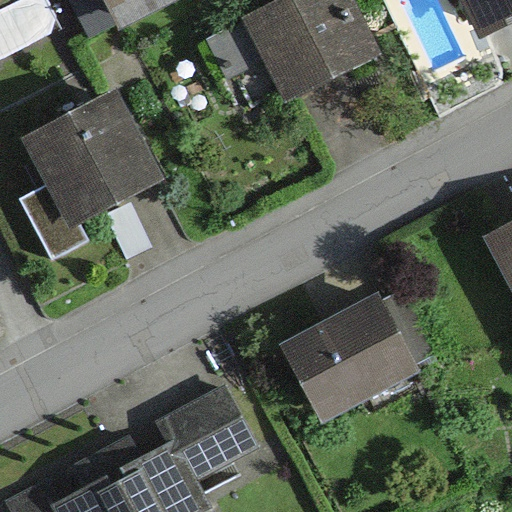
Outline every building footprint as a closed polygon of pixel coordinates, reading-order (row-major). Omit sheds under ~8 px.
[(71,0),(87,31),(115,17),(118,25),(167,0),(71,0)] [(272,0),(243,15),(245,19),(211,36),(234,79),(267,62),(287,100),(386,49),(360,0),(272,0)] [(511,15),(511,0),(469,0),(483,29),(511,15)] [(87,238),(79,222),(166,175),(118,87),(26,137),(52,185),(26,199),(56,255),(87,238)] [(511,218),(488,230),(511,276),(511,218)] [(427,371),(385,293),(284,346),(325,424),(427,371)] [(45,478),(5,499),(12,511),(200,511),(216,504),(208,489),(241,472),(233,457),(258,444),(225,383),(159,419),(177,452),(150,466),(130,430),(72,462),(91,497),(63,511),(45,478)]
